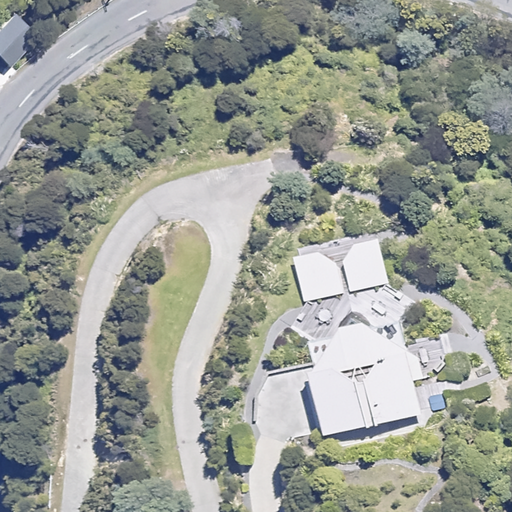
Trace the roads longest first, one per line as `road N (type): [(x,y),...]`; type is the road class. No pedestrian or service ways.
road 1 (residential): [(66,511),(88,297),(130,224),(180,199),(208,206),(222,224),(216,271),(178,377),(201,511)]
road 2 (tertiary): [(163,0),(39,74),(0,126)]
